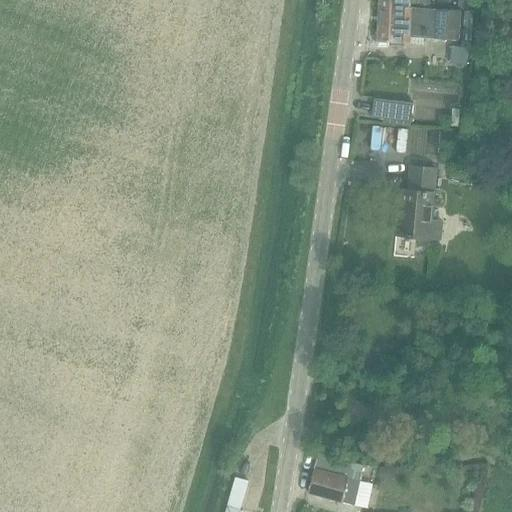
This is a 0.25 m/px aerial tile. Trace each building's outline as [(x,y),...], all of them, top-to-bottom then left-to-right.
[(410,0),(379,0),(377,42),(410,44),(411,37),(450,39),(457,40),(459,13),(410,10),(411,3),(410,3),(410,0)] [(466,64),(468,48),(463,47),(451,46),(450,63),(466,64)] [(375,98),(372,118),(410,123),(413,104),(375,98)] [(442,226),(431,225),(433,194),(439,195),(440,190),(434,189),(436,169),(410,167),(408,191),(400,190),(400,191),(402,191),(400,215),(397,214),(396,236),(441,240),(442,226)] [(362,466),(338,459),(318,454),(308,493),(352,504),(362,466)] [(235,478),(227,506),(241,511),(249,483),(235,478)]
